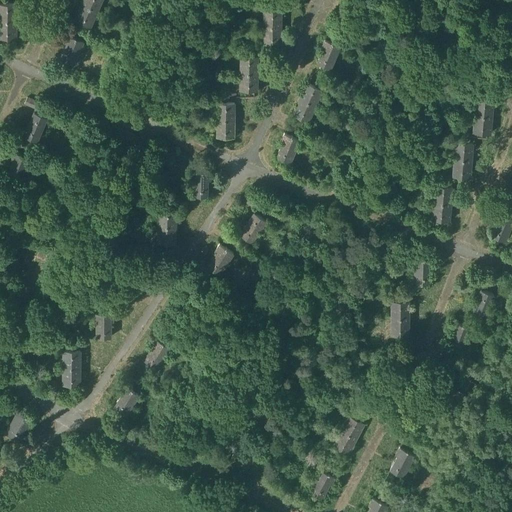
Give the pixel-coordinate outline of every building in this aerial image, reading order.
[(101,0),(85,0),(84,4),(97,10),(101,0)] [(338,0),(333,13),(344,17),(350,0),(338,0)] [(16,2),(0,2),(0,19),(14,20),(14,13),(16,13),(16,2)] [(97,10),(84,4),(81,11),(79,10),(74,19),(90,26),(97,10)] [(281,9),(264,8),(263,26),(279,26),(279,19),(281,19),(281,9)] [(14,20),(0,19),(0,36),(16,37),(16,26),(14,26),(14,20)] [(279,26),(263,26),(263,43),(280,43),(281,33),(279,33),(279,26)] [(83,40),(68,34),(65,42),(67,43),(60,57),(74,63),(83,40)] [(340,45),(324,39),(321,47),(323,48),(317,63),(330,68),(340,45)] [(258,55),(240,55),(240,72),(255,72),(255,66),(257,66),(258,55)] [(323,77),(308,70),(306,76),(321,82),(323,77)] [(255,72),(240,72),(239,89),(257,90),(257,79),(255,79),(255,72)] [(322,88),(306,81),(302,91),(304,92),(301,98),(315,104),(322,88)] [(41,102),(27,96),(25,103),(35,108),(34,111),(37,112),(41,102)] [(493,99),(476,97),(474,114),(489,116),(489,109),(492,109),(493,99)] [(315,104),(301,98),(299,105),(296,104),(292,113),(308,120),(315,104)] [(234,102),(217,101),(217,119),(231,119),(231,112),(234,112),(234,102)] [(34,111),(24,135),(37,140),(47,116),(37,112),(34,111)] [(489,116),(474,114),(473,132),(490,133),(491,122),(488,122),(489,116)] [(303,123),(288,116),(286,122),(301,128),(303,123)] [(231,119),(217,119),(216,136),(234,136),(234,126),(231,125),(231,119)] [(301,128),(286,122),(284,127),(299,134),(301,128)] [(149,142),(112,125),(107,137),(144,154),(149,142)] [(300,139),(284,133),(280,141),(283,142),(277,156),(290,162),(300,139)] [(472,142),(455,141),(454,158),(469,159),(470,152),(472,153),(472,142)] [(30,157),(14,151),(11,159),(13,160),(7,175),(20,180),(30,157)] [(469,159),(454,158),(452,175),(470,177),(470,166),(468,166),(469,159)] [(210,171),(193,170),(193,195),(207,196),(208,180),(210,180),(210,171)] [(452,186),(435,184),(433,201),(448,203),(449,196),(451,196),(452,186)] [(264,204),(251,196),(246,203),(256,209),(254,211),(258,214),(264,204)] [(448,203),(433,201),(432,219),(449,220),(450,210),(448,210),(448,203)] [(176,208),(159,208),(158,225),(173,225),(173,219),(176,219),(176,208)] [(254,211),(240,234),(252,242),(266,219),(258,214),(254,211)] [(511,222),(511,217),(499,211),(495,220),(497,221),(491,235),(504,241),(511,222)] [(173,225),(158,225),(158,242),(175,243),(176,232),(173,232),(173,225)] [(238,243),(224,234),(221,239),(235,248),(238,243)] [(233,252),(219,243),(214,250),(216,252),(208,265),(220,273),(233,252)] [(431,258),(414,258),(414,282),(428,283),(429,267),(431,267),(431,258)] [(156,276),(147,270),(130,294),(140,300),(156,276)] [(488,279),(474,274),(471,281),(482,285),(480,289),(483,290),(488,279)] [(483,290),(480,289),(471,313),(484,318),(494,294),(483,290)] [(408,299),(391,299),(391,317),(406,317),(406,310),(408,310),(408,299)] [(113,321),(113,311),(96,312),(97,336),(111,336),(111,321),(113,321)] [(406,317),(391,317),(391,334),(408,334),(408,323),(406,323),(406,317)] [(470,327),(455,321),(451,329),(454,330),(448,345),(461,350),(470,327)] [(170,346),(156,337),(151,345),(153,346),(145,359),(156,367),(170,346)] [(81,349),(63,348),(63,366),(78,366),(78,359),(81,359),(81,349)] [(425,363),(402,354),(399,365),(421,373),(425,363)] [(145,371),(135,365),(132,370),(141,376),(145,371)] [(78,366),(63,366),(62,383),(80,384),(80,373),(78,373),(78,366)] [(141,376),(132,370),(129,375),(138,381),(141,376)] [(139,393),(125,384),(120,391),(122,393),(114,406),(126,414),(139,393)] [(18,410),(6,431),(19,438),(26,425),(28,426),(32,418),(18,410)] [(365,422),(349,414),(340,430),(354,437),(357,430),(360,431),(365,422)] [(421,430),(411,425),(406,435),(415,440),(421,430)] [(354,437),(340,430),(333,444),(348,453),(353,443),(351,442),(354,437)] [(415,455),(400,446),(395,454),(397,455),(390,469),(403,476),(415,455)] [(271,469),(235,450),(229,461),(265,481),(271,469)] [(335,476),(320,468),(309,490),(321,497),(329,483),(331,484),(335,476)] [(383,511),(388,504),(373,496),(369,505),(371,506),(367,511),(383,511)]
